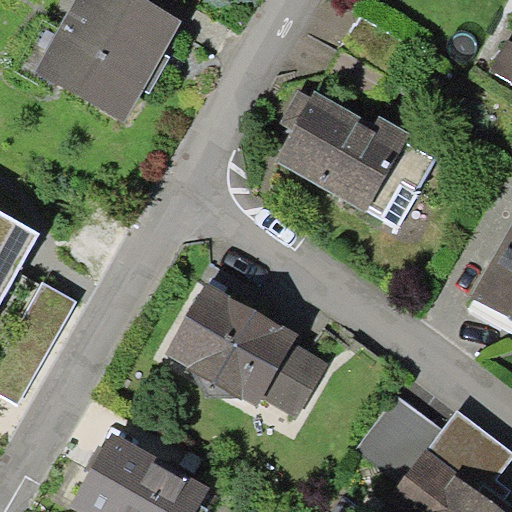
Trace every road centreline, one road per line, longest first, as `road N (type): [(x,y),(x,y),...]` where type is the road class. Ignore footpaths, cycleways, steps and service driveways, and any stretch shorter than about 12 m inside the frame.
road 1 (residential): [(188,186),(511,428)]
road 2 (residential): [(0,488),(188,186)]
road 3 (residential): [(188,186),(296,0)]
